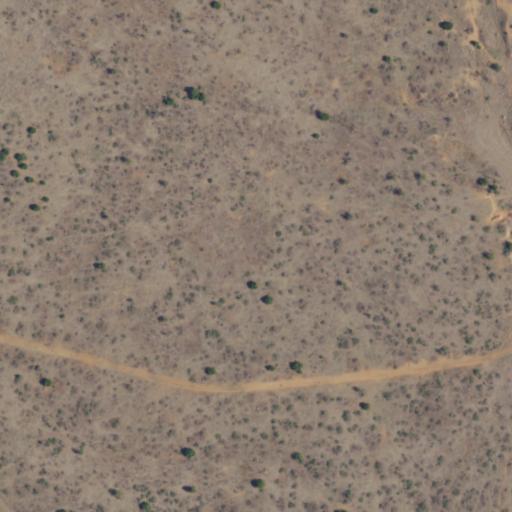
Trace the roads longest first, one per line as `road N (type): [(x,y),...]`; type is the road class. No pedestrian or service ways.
road 1 (residential): [(0,364),(74,377),(392,367),(511,338)]
road 2 (residential): [(111,0),(0,111)]
